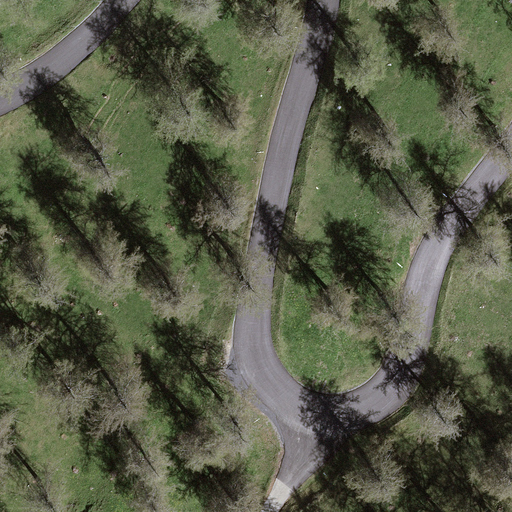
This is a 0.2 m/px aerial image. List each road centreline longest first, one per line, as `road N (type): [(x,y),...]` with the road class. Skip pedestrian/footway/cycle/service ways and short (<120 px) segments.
road 1 (tertiary): [(322,0),(267,226),(253,320),(273,382),(320,415)]
road 2 (tertiary): [(320,415),(358,409),(395,376),(444,236),(511,145)]
road 3 (tertiary): [(0,96),(50,69),(123,0)]
